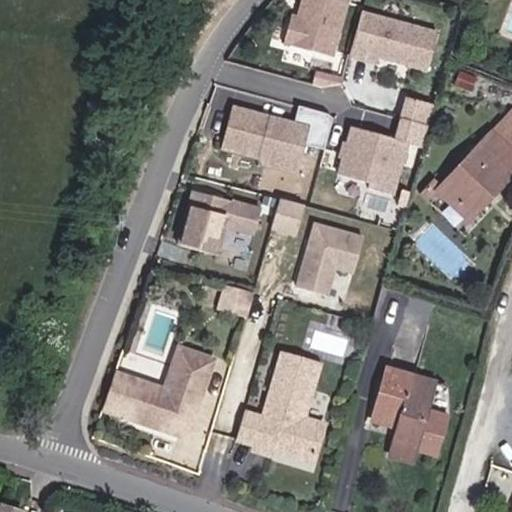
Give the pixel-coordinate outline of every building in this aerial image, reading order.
[(331,57),(346,0),(302,0),(297,19),(295,26),(288,24),(283,45),(331,57)] [(426,70),(436,33),(360,13),(348,56),(365,60),(366,54),(377,57),(426,70)] [(295,26),(297,19),(290,17),(288,24),(295,26)] [(375,63),(377,57),(366,54),(365,60),(375,63)] [(263,163),(297,172),(309,126),(232,106),(221,146),(260,157),(263,163)] [(506,172),(511,165),(511,152),(511,151),(511,110),(439,187),(467,214),(488,191),(493,195),(510,177),(506,172)] [(393,195),(407,142),(352,127),(347,143),(345,142),(340,158),(343,159),(339,175),(370,184),(369,188),(393,195)] [(427,200),(439,186),(433,180),(420,194),(427,200)] [(223,228),(254,233),(260,203),(186,190),(176,246),(219,253),(223,228)] [(302,235),(308,203),(275,197),(270,229),(302,235)] [(353,274),(363,239),(314,225),(296,288),(327,297),(334,268),(353,274)] [(224,286),(217,309),(246,317),(253,293),(224,286)] [(180,375),(188,352),(179,348),(171,371),(180,375)] [(165,391),(114,373),(102,410),(179,436),(192,430),(207,384),(205,383),(213,360),(188,352),(180,375),(171,371),(165,391)] [(313,462),(323,425),(303,419),(318,366),(282,355),(263,419),(243,413),(236,439),(255,445),(254,451),(269,455),(272,445),(281,448),(284,454),(313,462)] [(435,455),(446,417),(425,411),(433,383),(393,372),(379,423),(397,428),(390,455),(411,461),(414,449),(435,455)]
